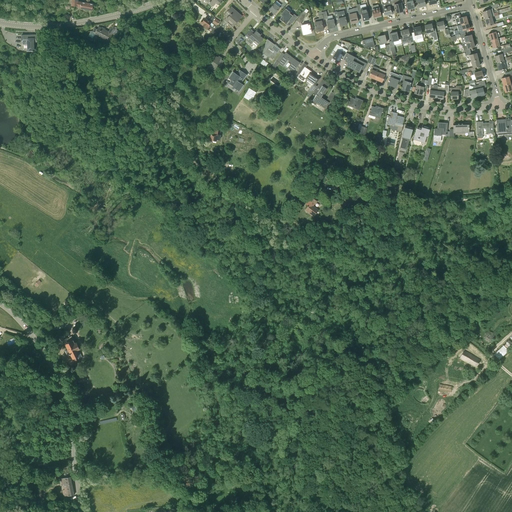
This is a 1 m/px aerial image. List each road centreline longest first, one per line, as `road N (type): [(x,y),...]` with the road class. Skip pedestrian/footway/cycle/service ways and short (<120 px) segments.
road 1 (unclassified): [(498,105),(411,104),(313,57)]
road 2 (unclassified): [(313,57),(330,37),(470,3)]
road 3 (tertiary): [(0,22),(69,24),(165,0)]
road 4 (unclassified): [(83,511),(62,386)]
